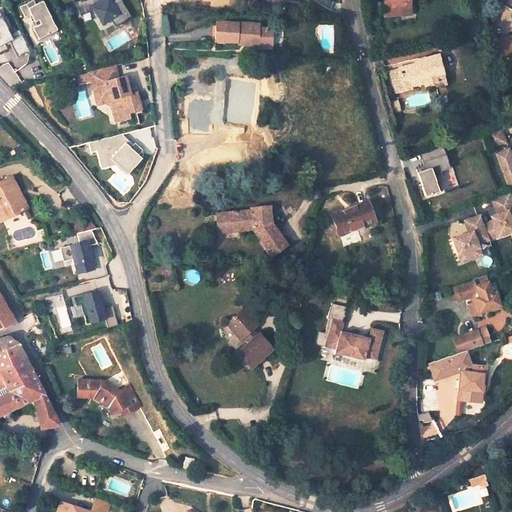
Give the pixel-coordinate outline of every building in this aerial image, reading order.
[(38,0),(34,2),(32,0),(27,0),(18,5),(23,15),(33,10),(39,22),(31,26),(36,37),(55,28),(41,0),(38,0)] [(99,0),(78,0),(79,1),(74,3),(79,17),(92,9),(101,25),(109,20),(117,15),(122,23),(130,18),(119,0),(115,0),(111,3),(108,0),(105,0),(101,3),(99,0)] [(391,0),(392,12),(404,10),(404,7),(414,5),(413,0),(391,0)] [(0,48),(13,44),(2,9),(0,9),(0,48)] [(117,15),(109,20),(114,28),(122,23),(117,15)] [(260,25),(217,23),(216,36),(226,36),(226,41),(245,42),(245,45),(259,46),(259,41),(272,42),(272,30),(261,29),(260,25)] [(511,38),(499,41),(500,54),(511,52),(511,38)] [(427,88),(446,83),(438,55),(419,60),(420,63),(390,71),(394,84),(409,80),(411,87),(426,83),(427,88)] [(110,64),(90,69),(98,101),(107,100),(121,108),(118,113),(120,120),(131,117),(130,114),(143,111),(137,86),(134,87),(128,83),(129,81),(127,74),(113,78),(110,64)] [(248,116),(249,99),(240,98),(240,93),(243,70),(226,68),(224,84),(228,84),(227,98),(218,97),(210,97),(211,93),(183,91),(182,107),(194,109),(194,112),(209,113),(210,106),(217,107),(216,117),(224,118),(238,119),(239,116),(248,116)] [(409,80),(394,84),(396,91),(411,87),(409,80)] [(227,98),(228,84),(224,84),(224,89),(218,88),(218,97),(227,98)] [(392,111),(401,109),(399,100),(390,102),(392,111)] [(501,125),(487,130),(492,144),(506,139),(501,125)] [(120,171),(138,166),(128,131),(88,142),(91,152),(96,150),(101,168),(118,163),(120,171)] [(21,142),(13,146),(16,154),(24,151),(21,142)] [(441,192),(436,177),(443,175),(442,172),(451,168),(443,145),(420,153),(425,167),(417,169),(426,196),(441,192)] [(0,213),(2,219),(22,209),(7,177),(0,180),(0,213)] [(511,203),(508,192),(491,198),(496,211),(497,215),(491,217),(492,220),(483,223),(484,226),(488,238),(511,228),(511,223),(509,216),(511,214),(511,203)] [(337,230),(373,218),(366,196),(330,208),(337,230)] [(259,206),(261,221),(267,220),(266,205),(259,206)] [(261,221),(259,206),(246,206),(246,211),(229,212),(229,209),(225,210),(225,212),(210,213),(212,228),(235,226),(235,231),(249,230),(268,255),(283,244),(268,224),(267,220),(261,221)] [(484,226),(479,214),(466,219),(472,233),(467,235),(467,233),(455,237),(461,253),(470,250),(473,257),(481,254),(476,243),(488,238),(484,226)] [(62,261),(72,259),(74,264),(76,274),(93,269),(90,260),(89,260),(86,247),(96,244),(93,229),(75,233),(78,243),(59,248),(62,261)] [(485,273),(472,277),(472,280),(474,283),(487,279),(485,273)] [(473,292),(479,309),(499,303),(495,291),(491,292),(487,279),(474,283),(472,280),(453,286),(457,296),(473,292)] [(102,308),(97,290),(73,297),(75,306),(80,304),(83,314),(86,324),(104,318),(107,328),(118,324),(112,305),(102,308)] [(281,300),(288,299),(290,303),(297,302),(295,290),(280,293),(281,300)] [(0,295),(0,329),(14,320),(0,295)] [(331,351),(361,358),(362,355),(374,358),(374,357),(381,327),(368,324),(366,333),(338,327),(343,305),(328,302),(325,316),(329,317),(326,331),(323,344),(332,346),(331,351)] [(269,350),(255,333),(253,335),(247,328),(253,323),(240,307),(221,323),(234,340),(237,337),(242,344),(233,351),(246,368),(269,350)] [(451,337),(457,352),(467,348),(491,340),(485,325),(451,337)] [(312,341),(323,344),(326,331),(315,328),(312,341)] [(0,348),(6,347),(18,343),(8,336),(0,338),(0,348)] [(56,418),(18,343),(6,347),(0,348),(0,416),(35,401),(41,430),(50,427),(58,424),(56,418)] [(457,352),(430,361),(435,376),(457,369),(457,365),(462,366),(458,395),(481,398),(483,381),(482,381),(483,370),(485,370),(486,363),(471,361),(467,348),(457,352)] [(101,398),(106,400),(108,401),(114,411),(120,407),(122,406),(119,399),(126,395),(133,407),(141,403),(128,381),(118,387),(103,379),(77,377),(76,396),(91,397),(92,395),(100,399),(101,398)] [(453,398),(454,388),(444,388),(444,386),(440,386),(439,414),(459,415),(460,398),(453,398)] [(124,413),(133,407),(126,395),(119,399),(122,406),(120,407),(124,413)] [(192,457),(183,455),(181,466),(189,467),(192,457)] [(58,503),(54,511),(104,511),(108,503),(93,498),(89,511),(70,504),(67,506),(58,503)]
